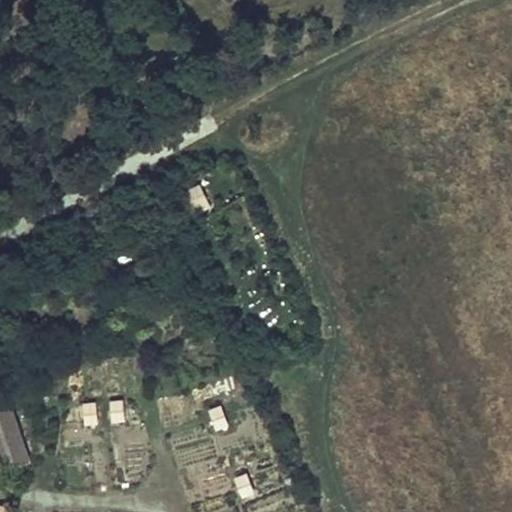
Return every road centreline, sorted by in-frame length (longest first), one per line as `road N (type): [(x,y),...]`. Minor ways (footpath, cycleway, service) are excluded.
road 1 (track): [(441,0),(0,237)]
road 2 (track): [(0,491),(178,507)]
